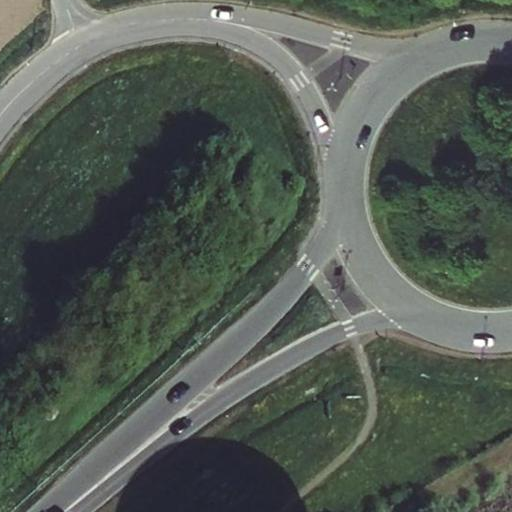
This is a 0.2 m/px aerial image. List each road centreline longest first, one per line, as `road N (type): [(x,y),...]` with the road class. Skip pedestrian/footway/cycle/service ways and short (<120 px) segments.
road 1 (trunk): [(345,194),(326,247),(291,292),(50,511)]
road 2 (trunk): [(77,511),(180,429),(310,348),(375,323),(440,324)]
road 3 (tertiary): [(448,47),(384,49),(249,18),(197,19)]
road 4 (tertiary): [(197,19),(252,37),(283,58),(345,178)]
road 5 (trunk): [(448,47),(381,90),(356,131),(345,178)]
road 6 (trunk): [(345,194),(367,265),(406,307),(440,324)]
road 7 (tertiary): [(197,19),(129,27),(79,45)]
